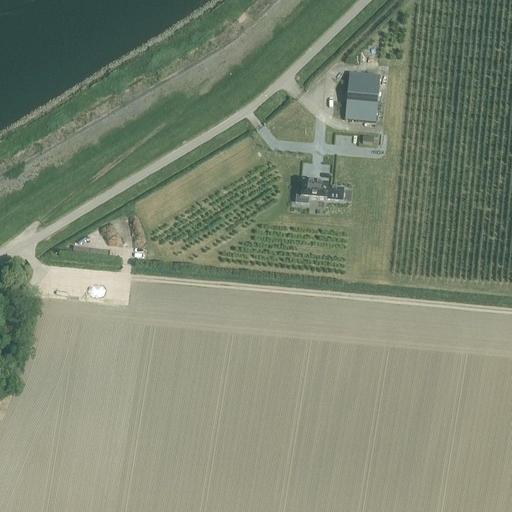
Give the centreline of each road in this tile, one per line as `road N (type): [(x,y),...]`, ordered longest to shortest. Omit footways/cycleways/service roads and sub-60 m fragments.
road 1 (track): [(42,281),(110,275),(511,314)]
road 2 (unclassified): [(0,259),(249,111),(366,0)]
